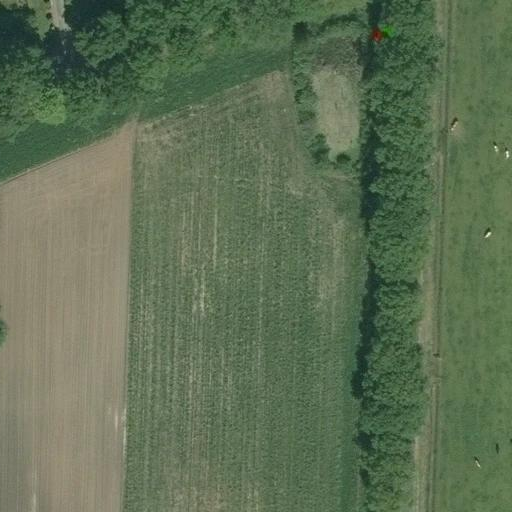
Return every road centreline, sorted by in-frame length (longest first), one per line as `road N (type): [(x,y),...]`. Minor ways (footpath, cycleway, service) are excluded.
road 1 (unclassified): [(407,511),(424,0)]
road 2 (unclassified): [(0,97),(231,0)]
